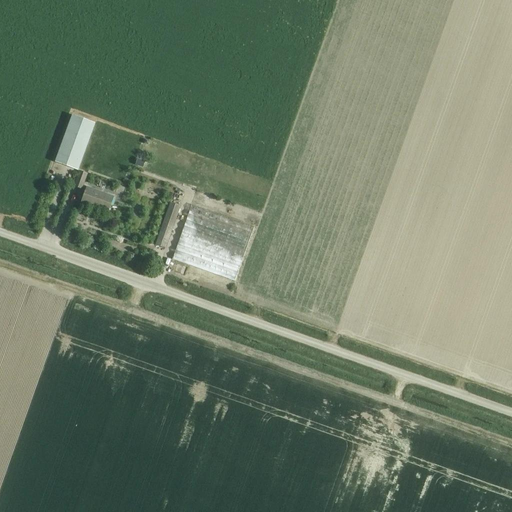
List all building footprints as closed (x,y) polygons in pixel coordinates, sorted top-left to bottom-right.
[(95,123),(72,115),(55,162),(78,170),(95,123)] [(80,171),(74,186),(82,189),(87,174),(80,171)] [(87,187),(82,202),(108,212),(114,197),(87,187)] [(170,203),(155,245),(166,249),(181,206),(170,203)] [(254,227),(192,205),(172,260),(234,282),(254,227)]
